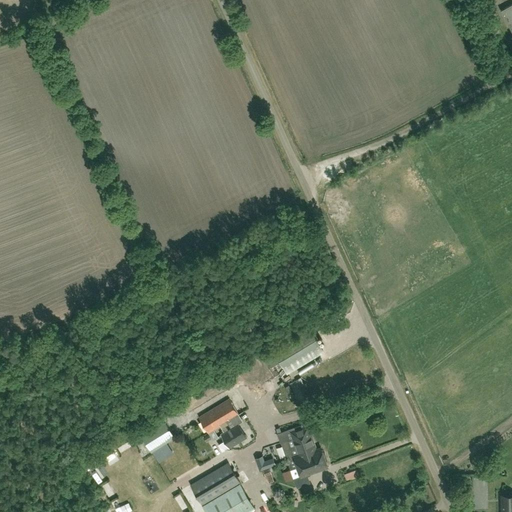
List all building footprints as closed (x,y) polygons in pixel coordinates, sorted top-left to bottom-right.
[(511,30),(511,3),(501,10),(511,30)] [(309,327),(273,349),(286,371),(322,349),(309,327)] [(240,380),(236,382),(242,392),(258,383),(251,369),(238,376),(240,380)] [(226,421),(238,414),(229,398),(199,416),(208,432),(220,425),(224,432),(221,434),(225,440),(218,444),(221,449),(228,445),(229,447),(246,437),(238,424),(231,428),(226,421)] [(194,421),(198,417),(193,411),(188,416),(194,421)] [(163,418),(140,432),(150,449),(174,435),(163,418)] [(300,457),(316,451),(313,444),(314,444),(308,425),(291,431),(292,436),(286,439),(292,457),(299,455),(300,457)] [(123,451),(125,457),(134,453),(132,447),(123,451)] [(299,455),(292,457),(287,459),(294,478),(327,466),(326,462),(328,460),(325,452),(322,452),(321,447),(320,448),(321,449),(316,451),(300,457),(299,455)] [(118,448),(104,457),(111,467),(125,458),(118,448)] [(256,458),(260,469),(275,464),(273,458),(264,461),(262,456),(256,458)] [(245,511),(254,507),(240,484),(241,483),(228,462),(190,485),(206,511),(245,511)] [(94,481),(103,477),(100,468),(90,472),(94,481)] [(357,469),(345,474),(347,479),(360,475),(357,469)] [(112,500),(117,497),(112,487),(107,490),(112,500)] [(414,511),(423,511),(437,505),(428,487),(407,497),(414,511)] [(194,511),(201,508),(191,489),(177,497),(184,509),(190,505),(194,511)] [(511,511),(511,495),(503,496),(503,495),(502,495),(501,511),(511,511)] [(117,511),(133,511),(134,511),(130,503),(116,510),(117,511)]
